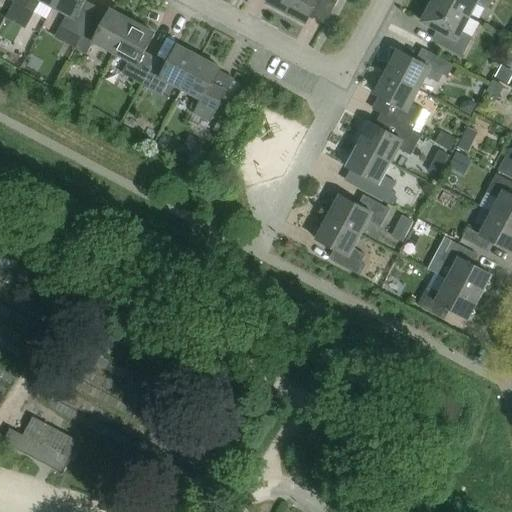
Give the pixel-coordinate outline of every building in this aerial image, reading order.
[(55,7),(58,0),(15,0),(14,2),(35,13),(42,1),(55,7)] [(81,38),(88,26),(93,16),(82,10),(86,0),(58,0),(55,7),(68,15),(61,27),(81,38)] [(288,14),(294,0),(269,0),(268,3),(288,14)] [(325,0),(331,3),(332,0),(294,0),(288,14),(307,24),(319,0),(325,0)] [(462,33),(471,18),(437,0),(434,0),(423,22),(442,33),(436,43),(463,57),(473,38),(462,33)] [(489,8),(493,0),(437,0),(471,18),(479,2),(489,8)] [(42,1),(35,13),(48,20),(55,7),(42,1)] [(116,54),(133,22),(111,10),(99,33),(88,26),(81,38),(76,48),(88,55),(94,42),(116,54)] [(143,84),(154,62),(143,56),(155,34),(133,22),(116,54),(130,61),(123,74),(143,84)] [(183,90),(200,58),(178,46),(166,68),(154,62),(143,84),(163,95),(170,82),(183,90)] [(448,77),(454,65),(428,51),(422,63),(399,51),(387,73),(419,90),(426,76),(439,83),(444,75),(448,77)] [(200,58),(183,90),(200,98),(194,109),(199,112),(198,114),(211,121),(222,99),(210,92),(222,70),(200,58)] [(412,104),(419,90),(387,73),(376,95),(398,107),(392,119),(401,124),(414,131),(425,111),(412,104)] [(493,82),(486,94),(497,99),(503,88),(493,82)] [(463,103),(460,110),(471,116),(477,105),(471,101),(463,103)] [(401,124),(394,136),(372,124),(360,146),(392,163),(399,149),(412,156),(423,135),(414,131),(401,124)] [(449,136),(443,147),(450,151),(455,140),(449,136)] [(462,139),(458,148),(468,153),(472,145),(462,139)] [(384,176),(392,163),(360,146),(348,168),(370,180),(364,191),(391,205),(392,203),(395,197),(397,194),(393,191),(397,183),(384,176)] [(511,150),(499,171),(511,177),(511,150)] [(469,170),(474,157),(461,151),(456,165),(469,170)] [(511,223),(511,182),(497,175),(488,193),(500,200),(493,214),(511,223)] [(381,228),(391,210),(369,198),(364,208),(341,196),(329,218),(361,235),(368,221),(381,228)] [(511,251),(511,223),(493,214),(481,235),(469,229),(463,239),(485,251),(491,241),(511,251)] [(403,216),(397,227),(409,233),(414,222),(403,216)] [(354,249),(361,235),(329,218),(317,240),(340,252),(334,262),(361,276),(366,266),(362,264),(366,256),(354,249)] [(480,297),(492,275),(469,263),(475,253),(453,241),(443,260),(456,267),(448,280),(480,297)] [(468,319),(480,297),(448,280),(441,294),(428,287),(419,306),(441,317),(446,307),(468,319)] [(69,459),(79,442),(33,418),(24,435),(11,428),(5,440),(65,472),(71,460),(69,459)]
